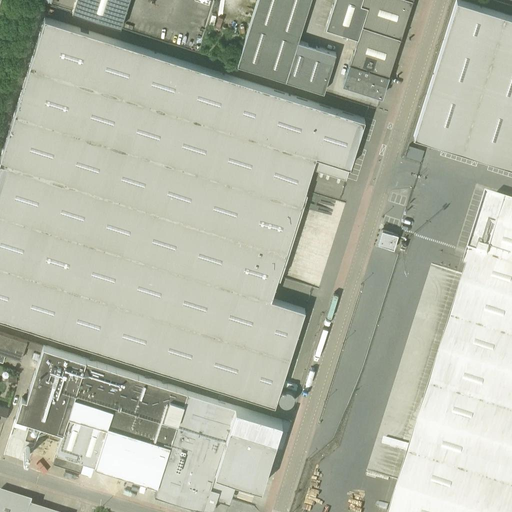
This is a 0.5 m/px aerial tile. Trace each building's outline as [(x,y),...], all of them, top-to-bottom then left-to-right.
[(75,0),(72,11),(120,27),(128,0),(75,0)] [(324,91),(336,52),(298,40),(310,0),(257,0),(237,64),(324,91)] [(411,0),(333,0),(326,27),(357,37),(343,83),(382,95),(411,0)] [(511,6),(491,0),(451,0),(424,90),(409,134),(511,166),(511,6)] [(280,277),(307,191),(305,190),(311,170),(312,167),(346,178),(365,118),(205,68),(45,17),(0,159),(0,317),(275,404),(305,308),(271,297),(277,276),(280,277)] [(409,145),(406,155),(420,159),(423,149),(409,145)] [(388,511),(511,511),(511,208),(486,201),(428,388),(425,396),(388,511)] [(394,244),(398,231),(383,226),(380,239),(394,244)] [(0,331),(0,360),(3,362),(5,354),(21,359),(27,340),(0,331)] [(43,345),(41,352),(26,399),(22,397),(15,417),(62,432),(85,358),(43,345)] [(148,378),(85,358),(62,432),(63,432),(53,462),(80,471),(83,462),(95,465),(108,425),(131,432),(148,378)] [(187,390),(148,378),(131,432),(169,444),(187,390)] [(154,494),(211,511),(217,495),(228,499),(235,477),(261,485),(282,420),(235,405),(187,390),(169,444),(170,445),(154,494)] [(132,456),(126,475),(147,482),(153,462),(132,456)] [(0,511),(30,511),(31,508),(0,498),(0,511)]
